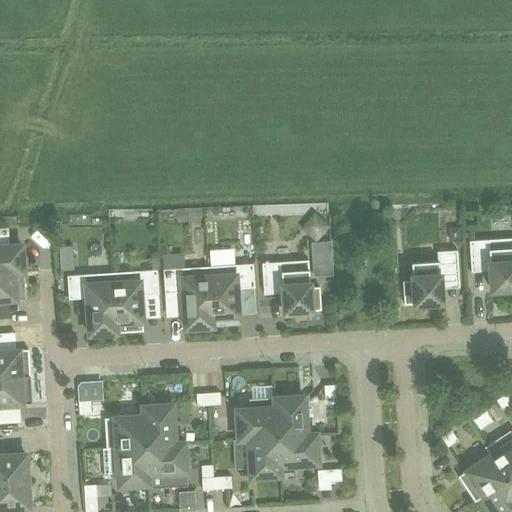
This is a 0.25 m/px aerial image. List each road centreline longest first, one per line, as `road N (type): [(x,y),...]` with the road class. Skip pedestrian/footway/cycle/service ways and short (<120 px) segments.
road 1 (residential): [(365,341),(54,358)]
road 2 (residential): [(411,339),(418,492),(429,511)]
road 3 (residential): [(375,511),(365,341)]
road 4 (residential): [(54,358),(62,511)]
road 5 (residential): [(44,232),(54,358)]
